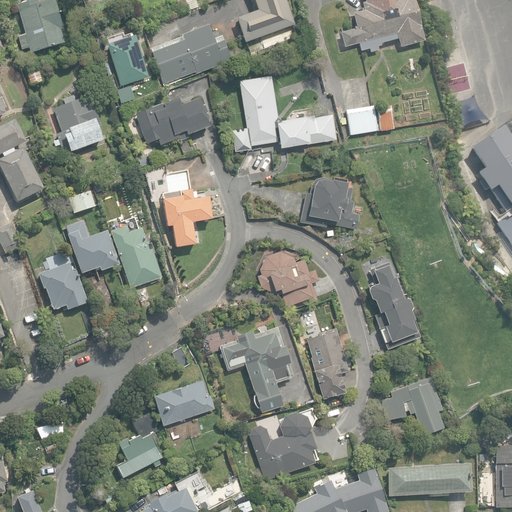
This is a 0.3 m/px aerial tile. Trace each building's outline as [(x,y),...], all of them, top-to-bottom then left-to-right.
[(29,48),(31,53),(64,43),(59,30),(62,29),(52,0),(51,0),(38,4),(36,0),(34,0),(16,6),(25,34),(17,36),(22,50),(29,48)] [(194,0),(185,0),(184,1),(187,11),(198,7),(194,0)] [(235,19),(244,44),(295,25),(285,0),(251,0),(256,11),(235,19)] [(368,50),(369,53),(378,51),(377,48),(380,47),(379,44),(383,43),(398,40),(400,48),(423,42),(412,0),(364,0),(365,2),(361,3),(363,11),(352,14),(356,28),(340,33),(344,48),(357,44),(359,52),(368,50)] [(184,39),(152,53),(164,84),(194,71),(196,75),(229,61),(221,41),(215,44),(207,25),(182,35),(184,39)] [(106,46),(120,87),(148,78),(134,37),(106,46)] [(26,77),(29,86),(41,82),(37,72),(26,77)] [(231,131),(234,153),(250,150),(250,147),(278,143),(279,150),(336,140),(332,115),(314,118),(314,116),(281,121),(277,119),(270,77),(238,82),(246,129),(231,131)] [(60,146),(63,153),(101,141),(97,128),(101,126),(100,126),(90,97),(76,102),(73,96),(63,100),(65,106),(53,110),(62,133),(56,135),(58,140),(53,142),(55,148),(60,146)] [(477,98),(459,104),(467,127),(485,121),(477,98)] [(157,141),(159,146),(179,138),(180,141),(187,138),(186,135),(209,127),(204,115),(206,115),(203,106),(202,106),(199,99),(179,106),(177,99),(161,106),(160,104),(134,114),(146,145),(157,141)] [(346,110),(350,136),(377,132),(373,106),(346,110)] [(376,108),(380,132),(383,131),(394,130),(390,106),(383,107),(376,108)] [(0,158),(0,169),(16,202),(43,188),(22,148),(14,152),(12,149),(25,142),(14,120),(0,126),(0,154),(1,154),(3,158),(0,158)] [(511,145),(499,126),(468,147),(483,168),(476,173),(488,191),(490,190),(507,215),(495,223),(511,248),(511,145)] [(192,200),(186,170),(165,174),(168,193),(161,194),(166,227),(171,226),(175,248),(194,244),(190,223),(210,219),(206,197),(192,200)] [(56,181),(61,191),(73,185),(68,175),(56,181)] [(326,224),(355,230),(358,216),(351,214),(354,203),(349,202),(351,191),(346,189),(347,184),(319,179),(317,180),(314,181),(312,184),(310,188),(309,195),(305,195),(300,223),(326,228),(326,224)] [(67,198),(72,215),(95,207),(90,191),(67,198)] [(41,213),(43,221),(52,218),(50,211),(41,213)] [(67,235),(80,274),(99,267),(100,271),(119,265),(107,231),(88,238),(82,221),(65,227),(67,235)] [(0,227),(0,244),(5,254),(23,245),(11,222),(0,227)] [(110,232),(130,289),(161,278),(153,253),(154,253),(150,243),(146,244),(141,229),(128,233),(126,226),(110,232)] [(280,295),(286,312),(317,301),(312,289),(314,284),(314,283),(318,281),(314,270),(310,272),(302,261),(293,263),(292,259),(279,252),(265,257),(258,270),(260,275),(256,277),(259,288),(277,296),(280,295)] [(65,306),(67,311),(87,303),(75,270),(71,271),(68,263),(38,274),(43,289),(45,289),(53,310),(65,306)] [(373,316),(386,350),(418,338),(409,311),(411,310),(407,298),(402,300),(388,263),(369,270),(373,283),(366,285),(372,301),(373,301),(378,314),(373,316)] [(81,314),(88,334),(98,330),(91,310),(81,314)] [(244,365),(260,413),(282,406),(275,383),(292,378),(276,327),(252,335),(251,332),(235,338),(236,342),(219,347),(227,371),(244,365)] [(309,358),(322,400),(345,393),(339,374),(348,372),(335,329),(317,334),(318,336),(306,340),(311,358),(309,358)] [(171,353),(180,369),(190,363),(181,348),(171,353)] [(437,411),(440,410),(430,378),(389,392),(391,397),(380,400),(384,421),(405,417),(403,412),(408,411),(409,415),(414,413),(421,436),(442,429),(437,411)] [(152,396),(162,426),(214,410),(209,396),(206,397),(201,381),(152,396)] [(248,435),(264,480),(313,463),(309,451),(314,449),(308,433),(307,432),(309,429),(305,417),(295,412),(283,416),(278,427),(282,436),(269,441),(265,429),(258,426),(251,428),(248,435)] [(115,466),(122,478),(151,463),(154,467),(160,464),(158,460),(162,458),(155,445),(158,443),(154,435),(159,433),(148,413),(131,422),(138,435),(127,441),(126,438),(116,443),(124,457),(123,458),(123,459),(123,460),(123,461),(115,466)] [(35,428),(42,441),(63,433),(61,421),(35,428)] [(44,448),(47,454),(58,450),(55,443),(44,448)] [(189,455),(197,453),(194,445),(186,448),(189,455)] [(511,446),(494,447),(495,508),(511,507),(511,446)] [(22,464),(27,468),(32,462),(28,458),(22,464)] [(385,468),(387,496),(469,492),(467,463),(385,468)] [(288,507),(291,511),(358,511),(365,510),(365,511),(386,511),(383,502),(371,468),(355,474),(355,476),(348,478),(349,483),(333,489),(329,480),(313,488),(315,493),(307,497),(288,507)] [(101,493),(109,508),(126,499),(118,484),(101,493)] [(197,511),(184,487),(166,497),(164,494),(147,504),(148,506),(136,511),(197,511)] [(40,511),(31,490),(15,497),(21,511),(40,511)]
